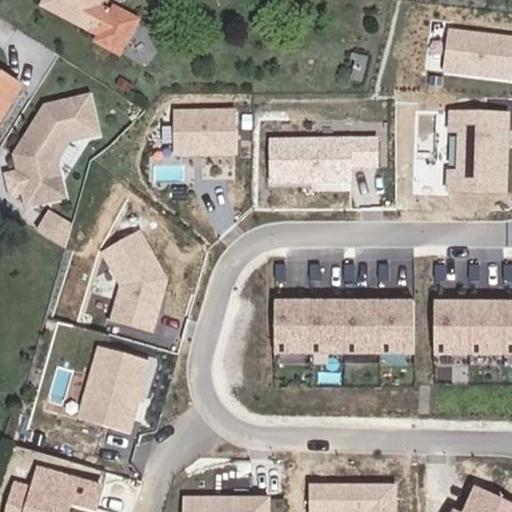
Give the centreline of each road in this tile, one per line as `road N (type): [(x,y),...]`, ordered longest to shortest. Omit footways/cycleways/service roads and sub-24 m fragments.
road 1 (residential): [(511,241),(273,238),(235,264),(207,396),(236,434),(511,442)]
road 2 (unknown): [(207,396),(146,511)]
